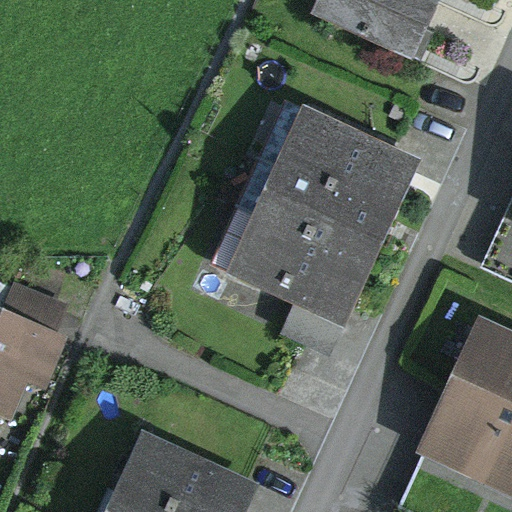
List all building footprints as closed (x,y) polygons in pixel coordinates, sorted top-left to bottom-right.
[(422,0),(327,0),(321,13),(411,54),(433,5),(422,0)] [(406,168),(306,124),(284,174),(384,218),(406,168)] [(384,218),(284,174),(262,223),(362,267),(384,218)] [(362,267),(262,223),(240,273),(341,316),(362,267)] [(0,401),(31,415),(72,314),(0,284),(0,401)] [(511,349),(480,337),(432,453),(511,486),(511,349)] [(146,447),(125,496),(161,511),(236,511),(246,492),(146,447)] [(161,511),(125,496),(117,511),(161,511)]
